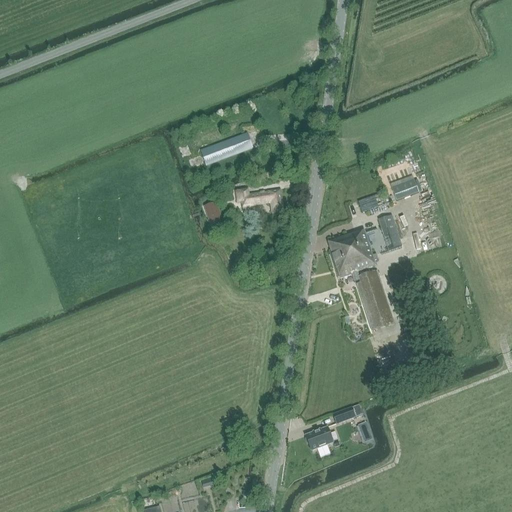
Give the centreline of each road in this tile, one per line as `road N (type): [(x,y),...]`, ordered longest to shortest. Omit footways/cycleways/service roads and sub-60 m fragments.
road 1 (tertiary): [(271,511),(341,0)]
road 2 (tertiary): [(0,72),(194,0)]
